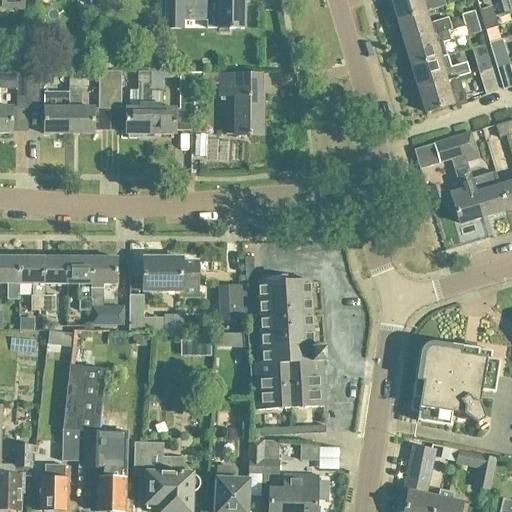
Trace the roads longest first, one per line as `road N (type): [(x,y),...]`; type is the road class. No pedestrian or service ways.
road 1 (residential): [(373,204),(121,208),(0,201)]
road 2 (tertiary): [(363,511),(395,300)]
road 3 (tertiary): [(373,204),(372,122),(335,0)]
road 4 (tertiary): [(395,300),(511,270)]
